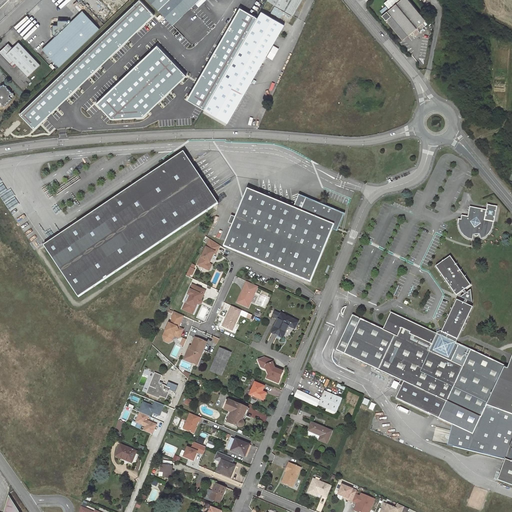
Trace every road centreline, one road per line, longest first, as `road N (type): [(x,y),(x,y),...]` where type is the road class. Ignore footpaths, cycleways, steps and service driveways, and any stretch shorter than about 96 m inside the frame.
road 1 (unclassified): [(0,151),(176,135),(360,142),(419,128)]
road 2 (unknown): [(380,191),(294,158),(265,158),(241,181),(219,225)]
road 3 (residential): [(325,301),(366,204),(417,176),(430,139)]
road 4 (residential): [(247,486),(325,301)]
road 5 (residential): [(325,301),(238,259),(208,327)]
road 6 (unclassified): [(351,0),(416,78),(429,106)]
